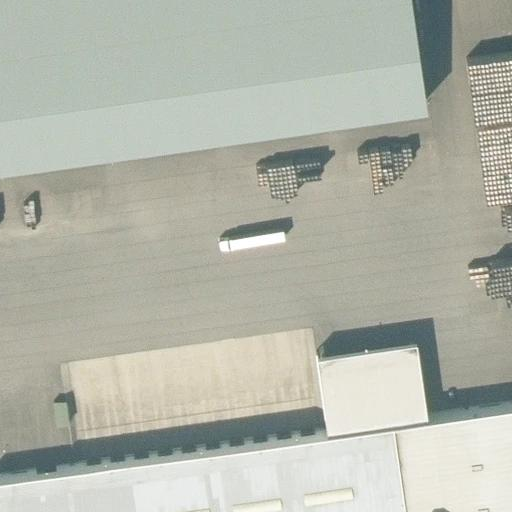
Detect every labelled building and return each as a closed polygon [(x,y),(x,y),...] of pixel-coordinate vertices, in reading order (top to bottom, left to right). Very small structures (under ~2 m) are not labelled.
[(426,102),(411,0),(0,0),(0,162),(207,133),(426,102)] [(511,0),(457,0),(465,56),(511,50),(511,0)] [(355,203),(403,198),(402,193),(427,190),(425,177),(353,185),(355,203)] [(349,231),(351,246),(368,243),(368,248),(388,246),(387,239),(398,237),(396,224),(349,231)] [(511,511),(511,402),(0,475),(0,511),(511,511)]
